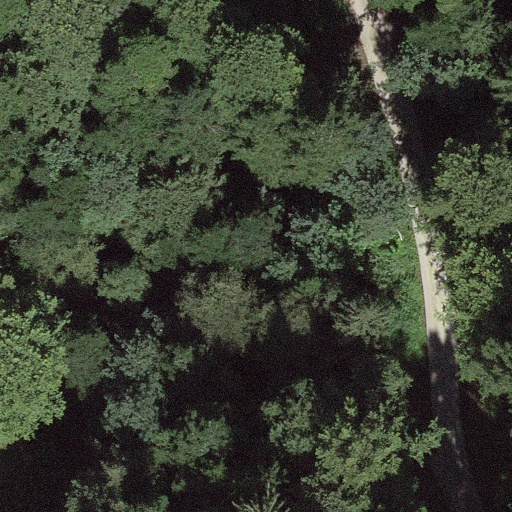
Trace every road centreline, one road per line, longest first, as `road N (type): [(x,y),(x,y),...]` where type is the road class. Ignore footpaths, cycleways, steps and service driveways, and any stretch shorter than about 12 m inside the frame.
road 1 (track): [(388,52),(145,245),(0,472)]
road 2 (track): [(378,0),(432,226),(453,468),(470,511)]
